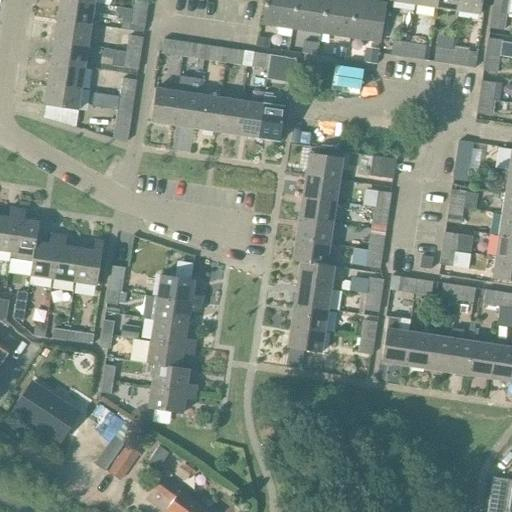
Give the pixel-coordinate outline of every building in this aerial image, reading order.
[(72,0),(60,0),(57,20),(91,25),(94,3),(72,0)] [(134,0),(133,9),(148,12),(149,0),(134,0)] [(266,0),(266,7),(263,25),(292,29),(296,0),(266,0)] [(296,0),(292,29),(321,34),(326,0),(327,0),(326,0),(296,0)] [(326,0),(321,34),(350,38),(355,4),(356,4),(356,0),(354,0),(339,0),(338,2),(327,0),(326,0)] [(437,0),(415,0),(415,5),(437,8),(437,0)] [(437,0),(437,8),(458,12),(459,0),(437,0)] [(482,0),(459,0),(458,12),(480,15),(482,0)] [(493,0),(492,13),(506,15),(508,0),(493,0)] [(355,4),(350,38),(379,43),(385,5),(369,2),(367,6),(356,4),(355,4)] [(130,26),(145,28),(148,12),(133,9),(130,26)] [(503,32),(506,15),(492,13),(489,30),(503,32)] [(54,41),(88,46),(91,25),(57,20),(54,41)] [(129,36),(126,53),(141,55),(144,38),(129,36)] [(269,40),(256,38),(255,47),(268,49),(269,40)] [(183,42),(163,39),(161,54),(181,57),(183,42)] [(486,55),(501,57),(503,41),(488,39),(486,55)] [(54,41),(51,63),(84,68),(88,46),(54,41)] [(183,42),(181,57),(201,60),(204,46),(183,42)] [(408,58),(411,44),(393,42),(391,56),(408,58)] [(319,57),(321,46),(307,44),(305,55),(319,57)] [(425,47),(411,44),(408,58),(423,61),(425,47)] [(204,46),(201,60),(222,63),(224,49),(204,46)] [(365,48),(363,63),(376,65),(379,50),(365,48)] [(450,65),(452,51),(436,48),(434,62),(450,65)] [(224,49),(222,63),(242,66),(244,52),(224,49)] [(478,55),(452,51),(450,65),(476,69),(478,55)] [(124,69),(139,71),(141,55),(126,53),(124,69)] [(271,55),(254,53),(252,68),(269,71),(271,55)] [(271,55),(269,71),(285,73),(287,58),(271,55)] [(501,57),(486,55),(483,72),(498,74),(501,57)] [(48,85),(81,90),(84,68),(51,63),(48,85)] [(122,79),(119,95),(135,98),(137,81),(122,79)] [(482,82),(479,98),(499,101),(501,86),(496,85),(496,84),(482,82)] [(81,90),(48,85),(44,106),(78,111),(81,90)] [(156,89),(154,103),(151,122),(172,126),(177,93),(156,89)] [(177,93),(172,126),(194,129),(199,96),(177,93)] [(112,139),(128,144),(130,129),(135,98),(119,95),(114,127),(112,139)] [(199,96),(194,129),(215,132),(220,99),(199,96)] [(499,102),(499,101),(479,98),(477,114),(491,116),(494,101),(499,102)] [(220,99),(215,132),(237,135),(242,102),(220,99)] [(242,102),(237,135),(258,139),(263,105),(242,102)] [(263,105),(258,139),(280,142),(285,109),(263,105)] [(470,166),(473,144),(473,143),(459,141),(456,164),(470,166)] [(309,154),(306,175),(339,180),(343,159),(309,154)] [(371,157),(369,176),(393,180),(396,161),(371,157)] [(456,164),(453,180),(467,182),(470,166),(456,164)] [(336,202),(339,180),(306,175),(302,197),(336,202)] [(449,206),(463,209),(465,192),(451,190),(449,206)] [(389,210),(392,194),(378,192),(375,208),(389,210)] [(502,214),(511,216),(511,193),(505,193),(502,214)] [(302,197),(299,219),(332,224),(336,202),(302,197)] [(449,206),(446,223),(460,225),(463,209),(449,206)] [(18,209),(11,208),(9,218),(0,216),(0,251),(11,253),(12,254),(18,209)] [(389,210),(375,208),(373,224),(387,226),(389,210)] [(33,263),(34,257),(36,242),(39,222),(24,220),(26,210),(18,209),(12,254),(11,253),(10,260),(33,263)] [(498,236),(511,238),(511,216),(502,214),(498,236)] [(299,219),(296,240),(329,245),(332,224),(299,219)] [(442,249),(456,251),(459,235),(445,233),(442,249)] [(36,242),(34,257),(33,263),(31,277),(53,280),(59,235),(51,234),(50,244),(36,242)] [(59,235),(53,280),(75,283),(80,249),(65,247),(67,236),(59,235)] [(371,235),(368,251),(382,253),(385,237),(371,235)] [(495,258),(511,260),(511,238),(498,236),(495,258)] [(293,261),(326,266),(329,245),(296,240),(293,261)] [(94,251),(80,249),(75,283),(97,287),(103,242),(95,241),(94,251)] [(454,267),(456,251),(442,249),(440,265),(454,267)] [(366,267),(380,269),(382,253),(368,251),(366,267)] [(421,257),(419,268),(431,270),(433,259),(421,257)] [(511,260),(495,258),(492,279),(511,282),(511,260)] [(300,263),(297,284),(331,289),(335,268),(326,266),(293,261),(293,262),(300,263)] [(109,291),(121,293),(125,270),(112,268),(109,291)] [(195,281),(161,276),(157,297),(202,304),(203,297),(193,295),(195,281)] [(414,294),(417,280),(400,277),(398,291),(401,292),(400,299),(412,301),(413,294),(414,294)] [(369,278),(367,294),(381,296),(384,280),(369,278)] [(431,296),(433,282),(417,280),(414,294),(431,296)] [(294,306),(328,311),(331,289),(297,284),(294,306)] [(459,286),(443,284),(441,298),(457,300),(459,286)] [(459,286),(457,300),(473,303),(475,289),(459,286)] [(502,293),(486,290),(484,304),(500,307),(502,293)] [(127,294),(121,293),(109,291),(107,305),(117,306),(118,303),(125,304),(127,294)] [(18,292),(16,306),(27,308),(29,294),(18,292)] [(511,308),(511,294),(502,293),(500,307),(511,308)] [(367,294),(365,310),(379,313),(381,296),(367,294)] [(154,319),(188,325),(190,311),(200,312),(202,304),(157,297),(154,319)] [(27,308),(16,306),(14,320),(25,321),(27,308)] [(294,306),(291,327),(324,332),(328,311),(294,306)] [(381,363),(403,366),(408,332),(407,332),(409,321),(388,318),(381,363)] [(186,339),(188,325),(154,319),(151,341),(195,348),(196,341),(186,339)] [(103,335),(113,336),(115,323),(105,321),(103,335)] [(363,321),(360,337),(374,339),(377,323),(363,321)] [(122,326),(121,337),(137,340),(139,328),(122,326)] [(321,354),(324,334),(324,332),(291,327),(288,348),(321,354)] [(35,328),(34,337),(45,338),(46,329),(35,328)] [(67,342),(69,331),(54,329),(53,340),(67,342)] [(94,335),(69,331),(67,342),(93,345),(94,335)] [(403,366),(424,369),(430,336),(408,332),(403,366)] [(111,350),(113,336),(103,335),(101,348),(111,350)] [(424,369),(446,373),(451,339),(430,336),(424,369)] [(374,339),(360,337),(358,353),(372,355),(374,339)] [(473,342),(451,339),(446,373),(468,376),(473,342)] [(195,348),(151,341),(147,363),(156,364),(182,368),(184,355),(194,356),(195,348)] [(468,376),(489,379),(494,346),(473,342),(468,376)] [(511,348),(494,346),(489,379),(511,382),(511,374),(511,348)] [(57,353),(55,367),(94,372),(95,358),(57,353)] [(189,370),(182,368),(156,364),(152,387),(196,393),(197,386),(187,384),(189,370)] [(106,366),(103,380),(114,381),(116,367),(106,366)] [(112,395),(114,381),(103,380),(101,393),(112,395)] [(33,384),(15,411),(60,441),(78,413),(33,384)] [(195,401),(196,393),(152,387),(149,409),(183,414),(185,400),(195,401)] [(114,436),(106,447),(95,464),(105,471),(124,443),(114,436)] [(127,445),(120,457),(108,473),(120,481),(139,453),(127,445)] [(192,474),(194,475),(198,470),(195,468),(196,467),(191,463),(190,464),(187,462),(183,467),(186,469),(185,471),(191,476),(192,474)] [(511,511),(511,480),(509,480),(492,477),(487,511),(511,511)] [(167,511),(205,511),(178,492),(177,492),(160,480),(153,489),(172,503),(166,511),(167,511)]
